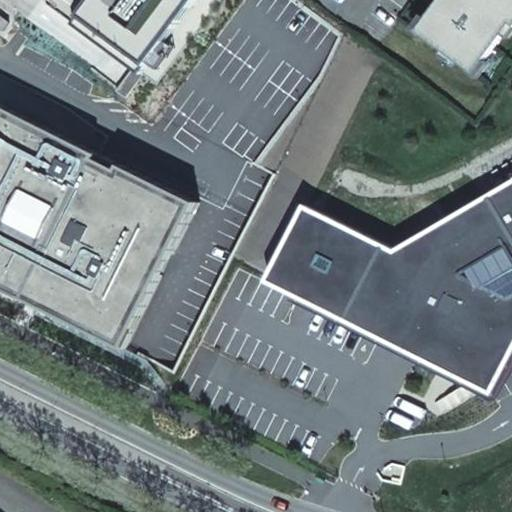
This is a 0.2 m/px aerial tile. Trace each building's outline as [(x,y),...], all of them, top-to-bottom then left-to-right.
[(92,0),(80,16),(139,61),(122,83),(132,91),(151,66),(149,65),(197,0),(92,0)] [(511,0),(441,0),(426,20),(428,22),(418,34),(471,75),(481,62),(483,64),(502,38),(500,37),(509,25),(511,27),(511,0)] [(0,15),(0,28),(4,32),(11,23),(0,15)] [(201,203),(0,102),(0,285),(127,349),(201,203)] [(308,207),(270,284),(495,395),(511,360),(511,183),(398,251),(308,207)]
